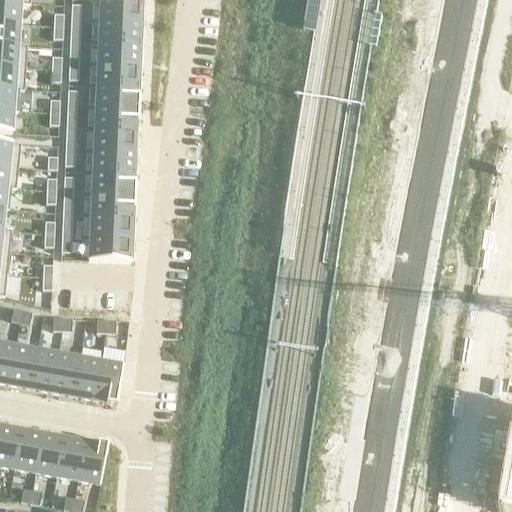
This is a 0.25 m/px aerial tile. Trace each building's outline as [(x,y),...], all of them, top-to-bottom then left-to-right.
[(99,5),(88,264),(130,266),(142,0),(89,0),(89,4),(99,5)] [(0,4),(0,26),(19,28),(20,6),(0,4)] [(71,9),(71,21),(80,21),(80,9),(71,9)] [(54,18),(53,30),(63,31),(63,18),(54,18)] [(71,21),(70,33),(79,34),(80,21),(71,21)] [(0,48),(17,49),(19,28),(0,26),(0,48)] [(53,30),(53,43),(62,43),(63,31),(53,30)] [(70,33),(70,46),(79,46),(79,34),(70,33)] [(70,46),(69,58),(78,58),(79,46),(70,46)] [(0,69),(16,71),(17,49),(0,48),(0,69)] [(69,58),(68,70),(78,71),(78,58),(69,58)] [(52,61),(51,73),(61,74),(61,61),(52,61)] [(0,69),(0,91),(14,93),(16,71),(0,69)] [(68,70),(68,83),(77,83),(78,71),(68,70)] [(51,73),(51,86),(60,86),(61,74),(51,73)] [(0,91),(0,113),(13,114),(14,93),(0,91)] [(67,95),(67,107),(76,108),(77,96),(67,95)] [(50,104),(49,117),(59,117),(59,105),(50,104)] [(67,107),(66,120),(76,120),(76,108),(67,107)] [(0,113),(0,135),(11,137),(13,114),(0,113)] [(49,117),(49,129),(58,129),(59,117),(49,117)] [(66,120),(66,132),(75,133),(76,120),(66,120)] [(66,132),(65,145),(74,145),(75,133),(66,132)] [(0,145),(0,168),(8,169),(11,147),(0,145)] [(65,145),(65,157),(74,157),(74,145),(65,145)] [(65,157),(64,169),(73,170),(74,157),(65,157)] [(47,161),(47,173),(56,174),(56,161),(47,161)] [(0,168),(0,190),(6,191),(8,169),(0,168)] [(47,173),(46,186),(55,186),(56,174),(47,173)] [(64,182),(63,194),(72,194),(73,182),(64,182)] [(63,194),(63,206),(72,207),(72,194),(63,194)] [(45,204),(45,216),(54,217),(55,204),(45,204)] [(63,206),(62,219),(71,219),(72,207),(63,206)] [(45,216),(44,229),(54,229),(54,217),(45,216)] [(62,219),(61,231),(71,231),(71,219),(62,219)] [(61,231),(61,243),(70,244),(71,231),(61,231)] [(61,243),(60,256),(70,256),(70,244),(61,243)] [(43,247),(43,260),(52,260),(53,248),(43,247)] [(43,260),(42,272),(52,273),(52,260),(43,260)] [(42,281),(41,294),(51,294),(51,282),(42,281)] [(13,312),(10,324),(19,327),(23,314),(13,312)] [(19,327),(28,329),(32,317),(23,314),(19,327)] [(53,322),(52,335),(62,335),(62,322),(53,322)] [(71,335),(72,322),(62,322),(62,335),(71,335)] [(96,324),(96,337),(105,337),(106,324),(96,324)] [(115,337),(115,324),(106,324),(105,337),(115,337)] [(0,386),(8,388),(16,347),(0,343),(0,386)] [(29,392),(37,351),(16,347),(8,388),(29,392)] [(51,396),(58,354),(37,351),(29,392),(51,396)] [(72,400),(79,358),(58,354),(51,396),(72,400)] [(93,403),(101,362),(79,358),(72,400),(93,403)] [(118,392),(123,366),(101,362),(93,403),(107,406),(116,408),(116,407),(119,392),(118,392)] [(0,469),(14,472),(21,431),(0,427),(0,469)] [(35,476),(42,435),(21,431),(14,472),(35,476)] [(56,480),(64,439),(42,435),(35,476),(56,480)] [(85,443),(64,439),(56,480),(77,484),(85,443)] [(77,484),(100,488),(104,462),(105,462),(108,448),(108,446),(99,445),(85,443),(77,484)] [(22,493),(20,506),(29,507),(32,495),(22,493)] [(29,507),(39,509),(41,496),(32,495),(29,507)] [(65,501),(62,511),(72,511),(74,502),(65,501)] [(72,511),(81,511),(83,504),(74,502),(72,511)]
